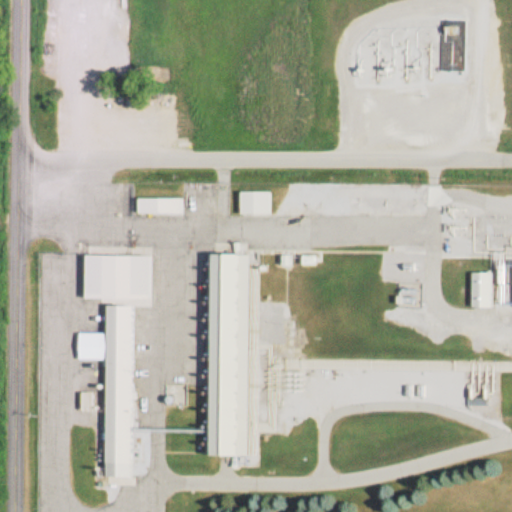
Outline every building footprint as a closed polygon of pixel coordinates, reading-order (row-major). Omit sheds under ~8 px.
[(463,21),(449,21),(449,35),(464,35),(463,21)] [(450,37),(450,45),(463,46),(463,38),(450,37)] [(276,191),(243,191),(243,214),(276,214),(276,191)] [(188,198),(142,198),(142,215),(188,215),(188,198)] [(259,253),(221,253),(219,455),(257,455),(259,253)] [(91,300),(113,300),(111,477),(136,477),(138,307),(155,307),(156,256),(92,255),(91,300)] [(495,308),(495,272),(476,272),(476,308),(495,308)]
